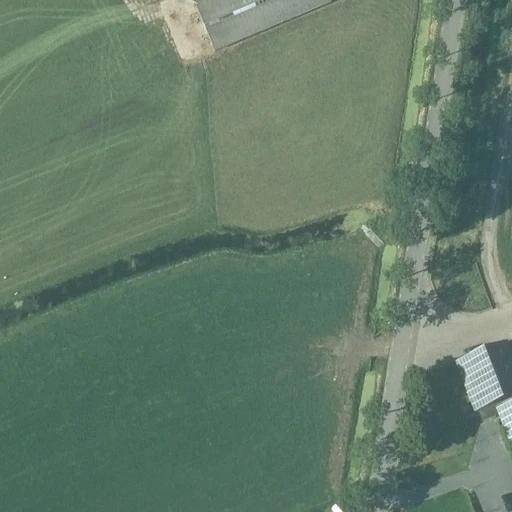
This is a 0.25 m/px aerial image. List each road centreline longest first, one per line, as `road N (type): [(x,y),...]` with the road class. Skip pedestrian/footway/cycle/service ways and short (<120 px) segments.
road 1 (tertiary): [(374,511),(467,0)]
road 2 (unknown): [(398,359),(511,321)]
